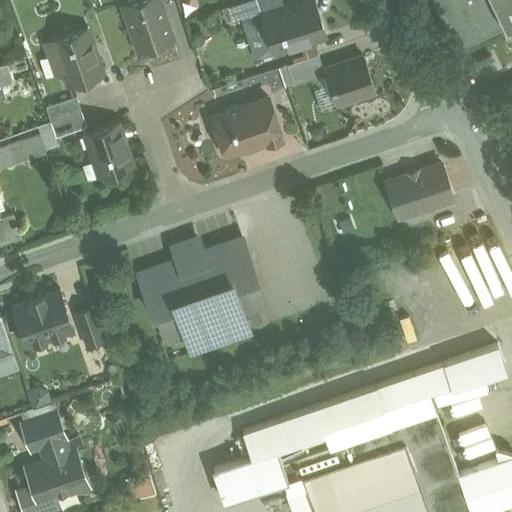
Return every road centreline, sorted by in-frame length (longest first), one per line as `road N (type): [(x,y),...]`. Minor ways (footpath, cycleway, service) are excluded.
road 1 (residential): [(455,113),(189,211)]
road 2 (residential): [(189,211),(0,276)]
road 3 (residential): [(188,79),(148,93),(189,211)]
road 4 (residential): [(455,113),(367,0)]
road 5 (residential): [(511,235),(455,113)]
